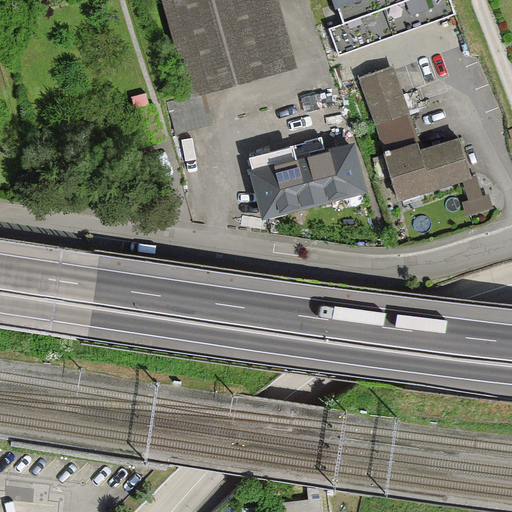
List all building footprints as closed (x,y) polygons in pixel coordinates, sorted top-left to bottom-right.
[(292,69),(274,0),(161,0),(185,95),(292,69)] [(335,0),(342,20),(329,25),(339,56),(456,14),(450,0),(335,0)] [(359,76),(374,122),(411,112),(394,62),(359,76)] [(397,204),(474,182),(461,137),(384,159),(397,204)] [(259,224),(361,197),(348,148),(246,175),(259,224)] [(282,483),(272,485),(276,511),(287,511),(327,505),(324,490),(311,488),(284,494),(282,483)]
